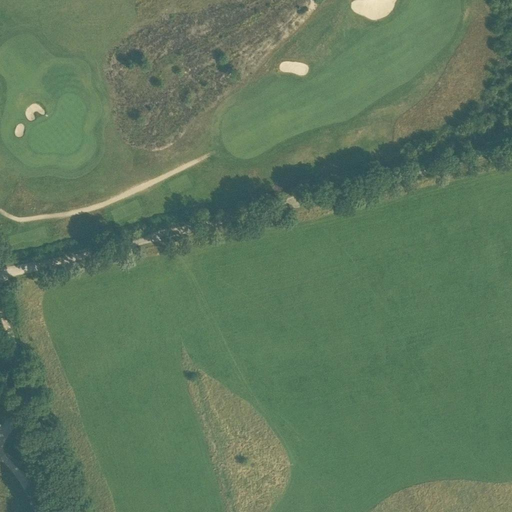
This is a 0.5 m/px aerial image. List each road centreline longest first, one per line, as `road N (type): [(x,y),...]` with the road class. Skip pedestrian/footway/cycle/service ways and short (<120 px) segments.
road 1 (unclassified): [(0,275),(511,147)]
road 2 (track): [(0,211),(26,219),(83,210),(206,156)]
